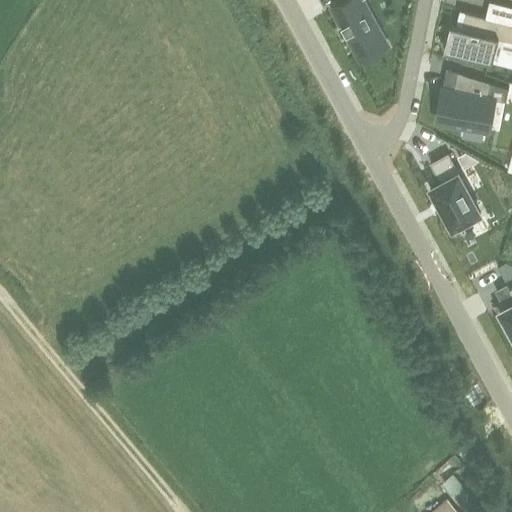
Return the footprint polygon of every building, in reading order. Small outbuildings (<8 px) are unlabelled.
[(346,0),(333,7),(342,24),(341,25),(346,34),(347,34),(357,52),(383,37),(362,0),(346,0)] [(450,23),(444,49),(492,61),(498,37),(504,39),(503,41),(511,43),(511,21),(466,10),(462,26),(456,24),(450,23)] [(490,81),(458,70),(454,88),(444,86),(438,121),(486,130),(493,96),(487,95),(490,81)] [(441,181),(430,186),(453,227),(463,221),(465,225),(480,217),(478,213),(481,212),(448,152),(431,162),(441,181)] [(479,160),(466,152),(459,156),(465,167),(479,160)] [(498,266),(506,280),(511,276),(511,270),(507,261),(498,266)] [(511,294),(511,303),(500,310),(506,321),(505,321),(511,332),(511,331),(511,286),(509,288),(511,294)] [(432,511),(458,511),(448,499),(432,511)]
